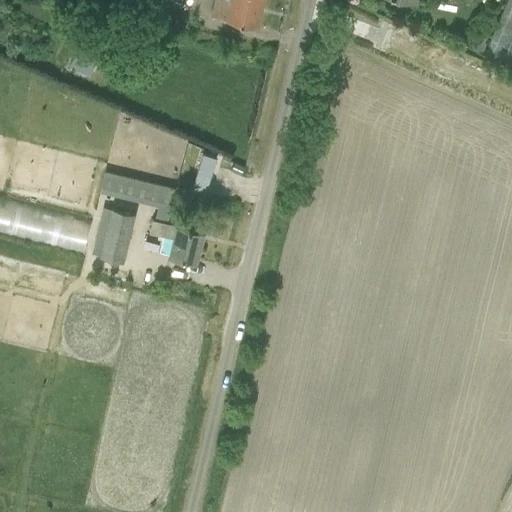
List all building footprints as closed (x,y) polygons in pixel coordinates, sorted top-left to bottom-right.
[(263,0),(215,0),(211,16),(237,23),(257,27),(263,0)] [(511,0),(506,0),(482,56),(511,69),(511,0)] [(89,24),(70,63),(84,70),(86,72),(88,72),(108,34),(89,24)] [(0,233),(90,256),(98,223),(0,197),(0,233)] [(110,209),(100,256),(122,261),(133,215),(110,209)] [(149,232),(162,235),(157,251),(196,260),(203,231),(152,218),(149,232)]
